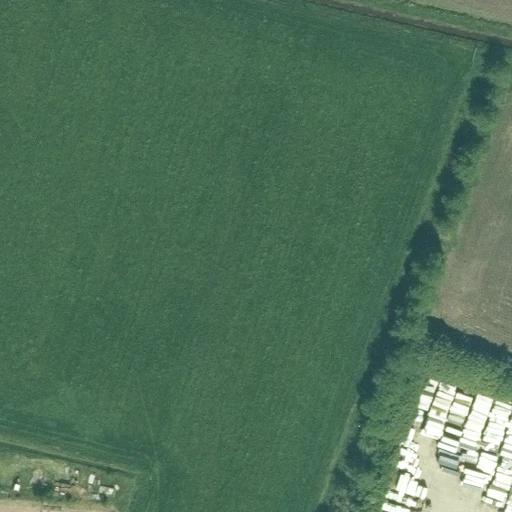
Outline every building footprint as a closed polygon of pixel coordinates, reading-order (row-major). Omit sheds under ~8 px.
[(417,369),(406,423),(441,430),(443,425),(459,428),(454,456),(473,460),(483,410),(466,407),(467,402),(487,407),(491,391),(473,387),(474,381),(417,369)] [(505,424),(511,426),(511,398),(494,394),(489,409),(508,414),(505,424)] [(485,431),(501,434),(504,417),(488,414),(485,431)] [(502,443),(511,446),(511,429),(507,428),(502,443)] [(472,459),(489,466),(499,439),(482,433),(472,459)]
